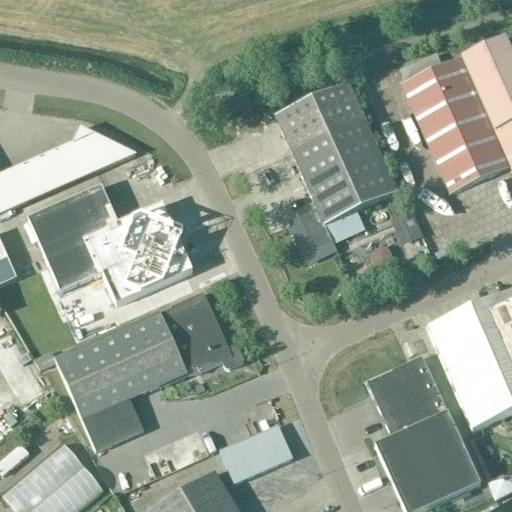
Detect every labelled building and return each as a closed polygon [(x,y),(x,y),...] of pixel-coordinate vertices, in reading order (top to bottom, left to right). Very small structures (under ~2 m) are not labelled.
[(460,63),(400,90),(450,199),(511,172),(511,174),(511,56),(505,42),(460,62),(460,63)] [(275,122),(291,158),(317,214),(299,222),(313,255),(333,246),(326,231),(398,198),(348,89),(275,122)] [(0,219),(136,159),(81,133),(73,148),(0,180),(0,219)] [(46,268),(1,285),(30,342),(97,316),(83,287),(115,272),(122,288),(140,280),(101,191),(28,224),(46,268)] [(423,240),(411,214),(399,220),(411,245),(423,240)] [(144,233),(151,249),(184,233),(176,218),(144,233)] [(56,368),(82,426),(96,457),(143,435),(130,404),(187,379),(186,377),(197,373),(200,377),(222,367),(225,373),(229,375),(242,369),(244,365),(238,352),(234,350),(228,353),(204,298),(171,313),(171,314),(160,319),(160,317),(56,364),(51,356),(34,364),(40,375),(56,368)] [(472,436),(511,418),(511,311),(510,312),(505,300),(428,334),(472,436)] [(366,387),(392,443),(375,451),(402,511),(433,511),(480,491),(422,362),(366,387)] [(220,456),(234,489),(293,464),(278,431),(220,456)] [(15,511),(75,511),(98,493),(64,452),(6,500),(15,511)] [(234,511),(215,478),(157,511),(234,511)]
